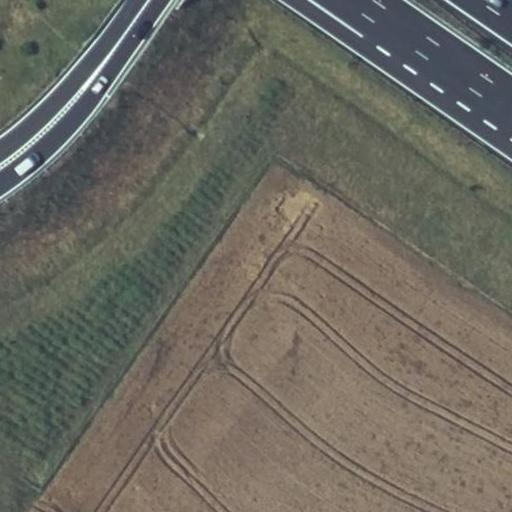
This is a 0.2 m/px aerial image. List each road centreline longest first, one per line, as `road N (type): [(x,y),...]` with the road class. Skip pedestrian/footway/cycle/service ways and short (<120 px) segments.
road 1 (motorway): [(0,170),(27,154),(143,0)]
road 2 (motorway): [(387,21),(511,106)]
